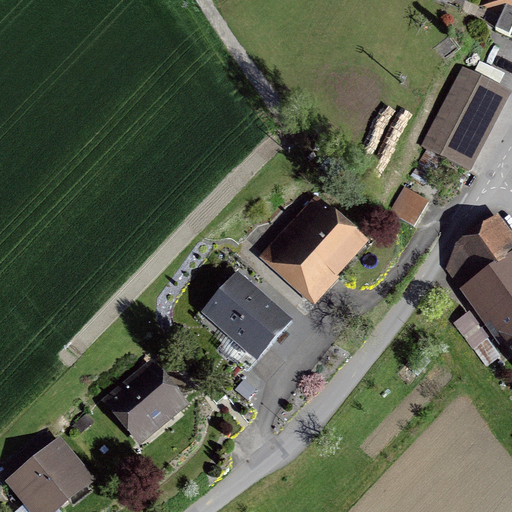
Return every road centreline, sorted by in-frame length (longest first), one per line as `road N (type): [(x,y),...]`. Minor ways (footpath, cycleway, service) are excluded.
road 1 (residential): [(498,175),(360,367),(293,445),(195,511)]
road 2 (track): [(204,0),(292,123)]
